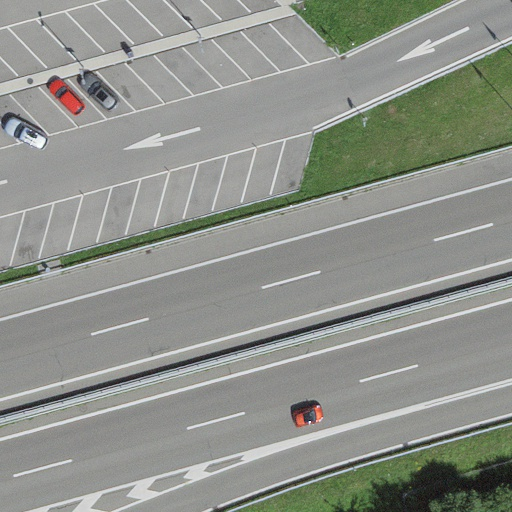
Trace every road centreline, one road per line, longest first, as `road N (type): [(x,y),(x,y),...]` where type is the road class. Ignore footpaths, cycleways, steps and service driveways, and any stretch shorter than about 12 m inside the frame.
road 1 (motorway): [(511,221),(0,363)]
road 2 (motorway): [(0,484),(511,344)]
road 3 (motorway): [(162,511),(511,380)]
